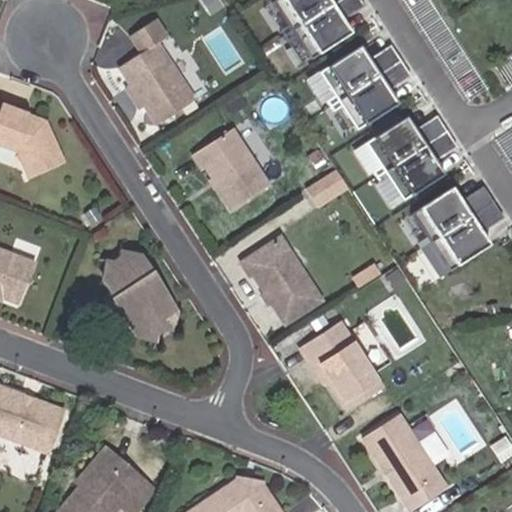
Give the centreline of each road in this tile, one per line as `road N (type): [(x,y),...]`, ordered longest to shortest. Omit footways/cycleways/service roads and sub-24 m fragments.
road 1 (residential): [(55,45),(251,347),(227,426)]
road 2 (residential): [(227,426),(0,339)]
road 3 (residential): [(360,511),(317,467),(227,426)]
